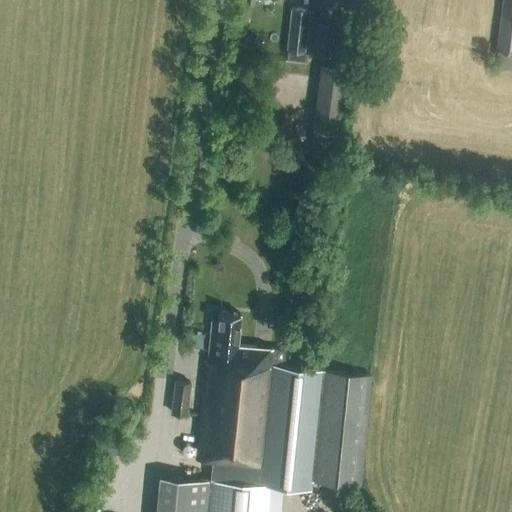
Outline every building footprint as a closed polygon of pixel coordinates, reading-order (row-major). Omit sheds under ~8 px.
[(511,50),(511,0),(502,0),(496,48),(511,50)] [(291,8),(285,59),(306,62),(307,51),(304,51),(309,10),(291,8)] [(332,55),(335,23),(315,21),(312,53),(332,55)] [(511,50),(496,48),(494,67),(511,69),(511,50)] [(336,142),(346,66),(320,63),(310,138),(336,142)] [(297,270),(294,286),(320,290),(322,273),(297,270)] [(241,313),(219,311),(218,321),(212,320),(208,360),(206,360),(197,457),(211,458),(209,477),(178,474),(173,475),(167,478),(161,483),(157,491),(155,511),(279,511),(282,485),(317,488),(317,479),(360,483),(371,374),(283,366),(285,348),(239,343),(241,313)] [(186,413),(190,382),(175,380),(171,411),(186,413)]
